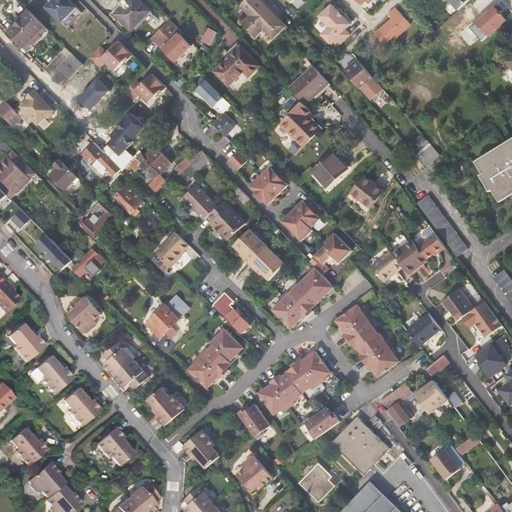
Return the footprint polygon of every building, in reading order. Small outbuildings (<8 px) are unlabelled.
[(71,0),(55,0),(49,7),(75,34),(90,19),(71,0)] [(124,7),(116,15),(132,30),(151,11),(139,0),(130,0),(128,2),(124,7)] [(248,0),(243,5),(252,15),(244,22),(252,29),(259,37),(266,29),(276,38),(289,25),(282,18),(278,14),(280,12),(269,1),(267,3),(263,0),(248,0)] [(449,0),(459,9),(469,0),(449,0)] [(352,36),(347,31),(353,26),(335,5),(322,17),(332,28),(324,35),(332,44),(337,50),(352,36)] [(392,18),(375,33),(385,44),(410,22),(396,6),(388,13),(392,18)] [(493,7),(477,22),(483,29),(481,31),(487,37),(505,20),(493,7)] [(28,8),(7,30),(9,32),(31,10),(28,8)] [(31,10),(9,32),(24,48),(30,42),(32,44),(33,45),(42,35),(41,34),(39,33),(46,26),(31,10)] [(171,19),(153,37),(167,51),(167,50),(168,50),(172,54),(173,55),(172,56),(177,61),(192,46),(183,37),(186,34),(171,19)] [(39,33),(41,34),(48,28),(46,26),(39,33)] [(212,45),(220,32),(212,28),(205,40),(212,45)] [(195,43),(186,34),(183,37),(192,46),(195,43)] [(109,53),(101,46),(91,58),(102,69),(108,63),(117,71),(127,60),(129,62),(135,54),(120,40),(118,43),(114,48),(109,53)] [(77,57),(82,53),(73,44),(68,49),(73,54),(77,57)] [(260,66),(241,46),(214,71),(228,85),(243,71),(249,76),(260,66)] [(77,57),(83,64),(92,54),(86,48),(82,53),(77,57)] [(65,74),(71,79),(75,75),(84,65),(83,64),(77,57),(73,54),(64,63),(70,69),(65,74)] [(359,87),(372,75),(358,59),(349,67),(348,66),(344,69),(359,87)] [(303,68),(308,73),(315,67),(309,61),(303,68)] [(59,68),(65,74),(70,69),(64,63),(59,68)] [(308,73),(291,89),(303,101),(302,101),(307,106),(316,98),(314,96),(328,82),(315,67),(308,73)] [(138,81),(126,93),(136,103),(142,96),(151,105),(161,94),(162,96),(170,89),(155,75),(144,86),(138,81)] [(208,82),(202,87),(208,93),(205,95),(221,111),(229,104),(208,82)] [(318,100),(332,86),(328,82),(314,96),(316,98),(318,100)] [(19,113),(18,113),(29,125),(30,125),(28,123),(33,118),(35,120),(40,125),(48,118),(51,118),(55,114),(55,111),(54,110),(52,108),(57,103),(59,105),(60,104),(45,89),(45,90),(46,91),(41,96),(38,93),(31,99),(29,97),(23,103),(22,107),(24,108),(25,110),(20,115),(19,113)] [(307,106),(302,101),(281,123),(295,137),(304,146),(320,130),(305,115),(310,110),(307,106)] [(313,112),(310,110),(305,115),(320,130),(322,128),(309,116),(313,112)] [(295,137),(281,123),(281,122),(278,125),(292,140),(295,137)] [(229,123),(221,131),(232,142),(240,134),(229,123)] [(99,146),(95,142),(83,153),(89,159),(92,156),(96,161),(94,164),(94,165),(101,173),(103,173),(106,170),(107,171),(108,170),(107,169),(108,169),(114,176),(121,169),(106,153),(99,146)] [(418,154),(428,166),(442,154),(432,142),(418,154)] [(498,201),(511,193),(511,143),(477,164),(482,174),(479,176),(489,193),(492,191),(498,201)] [(148,161),(160,173),(171,163),(159,151),(155,154),(150,149),(138,160),(143,166),(146,163),(148,161)] [(332,151),(347,168),(349,166),(334,149),(332,151)] [(249,160),(239,150),(229,161),(238,170),(249,160)] [(6,182),(1,188),(11,199),(36,173),(14,151),(0,164),(0,176),(2,178),(6,182)] [(332,151),(311,170),(326,186),(347,168),(332,151)] [(199,155),(192,162),(191,163),(198,171),(200,169),(208,176),(214,170),(199,155)] [(61,158),(55,164),(58,167),(56,169),(58,171),(53,176),(65,189),(72,182),(78,176),(61,158)] [(191,163),(185,169),(192,176),(198,171),(191,163)] [(293,178),(282,167),(277,172),(271,166),(252,185),(270,203),(290,184),(288,183),(293,178)] [(185,169),(181,172),(189,180),(192,176),(185,169)] [(189,180),(181,172),(177,177),(176,177),(184,185),(189,180)] [(383,191),(385,190),(377,182),(366,173),(364,176),(383,191)] [(383,191),(364,176),(351,191),(371,207),(383,191)] [(197,184),(195,187),(216,209),(218,206),(197,184)] [(136,193),(128,185),(116,196),(132,213),(145,200),(141,197),(136,193)] [(184,197),(205,219),(208,216),(216,209),(195,187),(184,197)] [(250,199),(239,187),(234,192),(245,204),(250,199)] [(429,195),(419,202),(459,256),(470,248),(429,195)] [(321,207),(311,196),(306,201),(304,200),(288,215),(282,216),(292,226),(290,228),(302,240),(314,229),(312,227),(322,218),(316,212),(321,207)] [(216,209),(237,232),(246,223),(225,200),(218,206),(216,209)] [(86,218),(81,223),(95,237),(117,214),(103,201),(99,205),(106,212),(93,225),(86,218)] [(9,223),(20,232),(32,216),(21,208),(9,223)] [(216,209),(208,216),(214,221),(213,222),(217,227),(216,228),(223,235),(224,234),(229,239),(237,232),(216,209)] [(139,217),(135,222),(142,229),(146,225),(139,217)] [(428,240),(419,246),(428,258),(435,253),(438,250),(439,252),(446,247),(436,233),(431,225),(425,229),(423,234),(428,240)] [(251,229),(235,246),(242,253),(247,257),(245,259),(251,265),(266,248),(268,247),(268,246),(251,229)] [(189,244),(177,232),(157,253),(163,258),(158,263),(166,271),(171,266),(172,267),(180,258),(178,256),(181,253),(189,244)] [(321,255),(312,263),(315,266),(323,274),(329,268),(324,263),(327,261),(329,263),(333,260),(335,258),(340,262),(352,250),(335,232),(325,243),(326,244),(315,256),(319,253),(321,255)] [(414,239),(394,252),(405,265),(411,274),(421,266),(429,260),(428,258),(419,246),(415,241),(414,239)] [(93,248),(83,259),(88,264),(93,259),(100,265),(107,259),(100,253),(101,252),(97,247),(95,250),(93,248)] [(251,265),(257,271),(259,269),(263,273),(271,280),(286,264),(268,247),(266,248),(251,265)] [(394,252),(392,249),(380,257),(382,259),(373,266),(385,281),(405,265),(394,252)] [(315,256),(310,261),(312,263),(321,255),(319,253),(315,256)] [(382,259),(380,257),(372,264),(373,266),(382,259)] [(73,269),(74,271),(81,277),(89,269),(86,266),(88,264),(83,259),(73,269)] [(56,276),(55,277),(61,282),(74,271),(73,269),(69,265),(55,276),(56,276)] [(323,274),(315,266),(309,272),(309,275),(301,283),(319,302),(326,295),(328,297),(337,288),(323,274)] [(511,301),(511,279),(505,270),(494,278),(511,301)] [(4,280),(0,284),(0,309),(4,314),(19,301),(12,292),(8,288),(9,286),(4,280)] [(289,291),(284,297),(305,319),(311,313),(313,311),(312,309),(319,302),(301,283),(293,291),(289,291)] [(466,315),(476,308),(461,287),(443,301),(450,310),(452,308),(460,320),(466,315)] [(219,312),(231,300),(224,293),(212,305),(214,307),(219,312)] [(165,306),(147,324),(156,333),(153,336),(158,342),(166,334),(173,327),(181,319),(180,318),(191,308),(177,295),(167,306),(167,305),(166,305),(165,306)] [(79,304),(78,301),(67,311),(85,333),(87,331),(90,331),(96,326),(97,323),(98,322),(96,319),(103,314),(88,296),(83,300),(79,304)] [(305,319),(284,297),(278,302),(278,306),(274,310),(283,319),(285,321),(292,329),(298,323),(300,325),(305,319)] [(466,315),(483,337),(501,323),(484,302),(466,315)] [(147,324),(165,306),(166,305),(165,304),(162,306),(162,307),(146,323),(147,324)] [(345,334),(370,316),(366,310),(362,309),(359,304),(348,312),(346,313),(337,320),(342,326),(340,328),(345,334)] [(230,322),(242,334),(250,326),(235,311),(232,314),(225,307),(220,313),(230,322)] [(458,322),(460,320),(452,308),(450,310),(458,322)] [(430,312),(408,329),(410,333),(420,344),(435,333),(435,334),(442,329),(430,312)] [(358,348),(359,347),(379,333),(374,326),(375,323),(370,316),(345,334),(350,341),(351,343),(353,342),(358,348)] [(32,334),(27,329),(23,323),(8,335),(16,344),(14,346),(26,361),(46,345),(43,342),(39,337),(35,332),(32,334)] [(178,332),(173,327),(166,334),(171,338),(178,332)] [(210,342),(214,345),(233,363),(239,358),(241,355),(239,353),(244,348),(225,330),(219,336),(216,336),(210,342)] [(373,360),(393,346),(388,339),(385,339),(380,332),(379,333),(359,347),(363,353),(361,355),(363,357),(368,364),(373,360)] [(420,344),(422,347),(437,336),(435,334),(435,333),(420,344)] [(117,364),(122,370),(141,354),(126,336),(111,349),(116,355),(112,359),(113,360),(117,364)] [(472,357),(488,376),(507,363),(498,353),(508,347),(499,336),(472,357)] [(233,363),(214,345),(208,351),(205,351),(199,357),(222,379),(227,373),(230,370),(228,369),(233,363)] [(397,352),(393,346),(373,360),(368,364),(372,371),(374,369),(379,376),(388,370),(390,368),(400,360),(397,356),(397,352)] [(302,359),(320,384),(327,380),(327,376),(332,373),(324,362),(323,360),(317,351),(310,356),(309,354),(302,359)] [(141,354),(122,370),(127,377),(131,381),(132,382),(136,379),(141,385),(156,372),(141,354)] [(445,354),(438,359),(428,368),(434,375),(451,362),(445,354)] [(60,366),(55,361),(50,355),(36,368),(44,377),(41,379),(54,394),(73,377),(71,375),(66,369),(62,364),(60,366)] [(222,379),(199,357),(194,362),(194,366),(190,370),(199,379),(201,381),(209,388),(214,383),(216,384),(222,379)] [(289,373),(304,393),(310,388),(314,389),(320,384),(302,359),(295,364),(293,365),(294,367),(288,372),(289,373)] [(496,390),(509,406),(511,404),(511,368),(502,374),(508,382),(496,390)] [(304,394),(304,393),(289,373),(283,377),(281,375),(279,377),(272,382),(290,407),(297,402),(297,399),(304,394)] [(436,379),(419,392),(433,411),(450,398),(436,379)] [(402,385),(380,401),(399,426),(414,416),(403,400),(415,391),(408,381),(402,385)] [(0,407),(3,405),(4,406),(14,396),(2,382),(0,384),(0,407)] [(284,411),(290,407),(272,382),(266,386),(267,388),(260,393),(266,402),(268,404),(276,414),(280,411),(284,411)] [(150,398),(155,404),(159,409),(157,412),(161,416),(166,422),(168,424),(187,408),(175,393),(172,395),(164,386),(150,398)] [(87,399),(83,393),(78,388),(63,400),(71,409),(69,411),(81,426),(101,409),(99,407),(94,401),(90,397),(87,399)] [(240,413),(251,429),(258,438),(264,434),(265,430),(272,426),(257,404),(250,408),(249,406),(246,408),(240,413)] [(333,427),(342,421),(337,414),(335,412),(333,413),(328,407),(317,416),(307,423),(312,429),(311,433),(316,440),(325,433),(333,427)] [(391,448),(358,416),(355,419),(349,425),(348,424),(339,430),(342,432),(332,442),(365,475),(391,448)] [(338,429),(339,430),(348,424),(345,421),(338,429)] [(28,467),(47,450),(45,448),(40,442),(36,437),(34,439),(29,434),(25,428),(10,441),(18,450),(15,452),(28,467)] [(187,448),(205,429),(204,428),(184,444),(186,446),(187,448)] [(122,440),(117,435),(112,429),(98,441),(106,450),(104,452),(116,467),(136,451),(133,448),(128,443),(124,438),(122,440)] [(201,458),(208,466),(214,460),(222,454),(215,445),(217,442),(205,429),(187,448),(191,452),(193,454),(196,452),(201,458)] [(466,460),(454,443),(448,447),(446,445),(432,456),(447,476),(462,466),(460,464),(466,460)] [(253,490),(257,487),(261,483),(263,485),(274,476),(256,454),(255,455),(251,455),(245,460),(244,463),(243,465),(245,467),(238,473),(253,490)] [(511,464),(507,458),(499,464),(505,473),(511,468),(511,464)] [(63,485),(65,483),(61,479),(57,474),(59,473),(50,462),(28,480),(30,482),(29,484),(35,491),(38,491),(39,493),(41,491),(47,498),(63,485)] [(320,463),(319,464),(336,487),(343,480),(332,469),(329,472),(320,463)] [(336,487),(319,464),(300,484),(320,504),(336,487)] [(136,504),(152,487),(147,482),(129,497),(136,504)] [(403,511),(373,482),(350,506),(343,511),(403,511)] [(47,498),(46,500),(51,506),(49,509),(50,510),(49,511),(70,511),(81,503),(72,492),(70,494),(67,489),(63,485),(47,498)] [(190,511),(204,511),(216,502),(201,485),(186,498),(191,504),(186,507),(188,509),(190,511)] [(136,504),(143,511),(150,511),(153,510),(157,506),(158,505),(155,501),(160,496),(152,486),(152,487),(136,504)] [(128,511),(130,511),(136,504),(129,497),(111,511),(128,511)] [(488,511),(505,511),(497,501),(489,506),(492,509),(488,511)] [(223,511),(216,502),(204,511),(223,511)]
